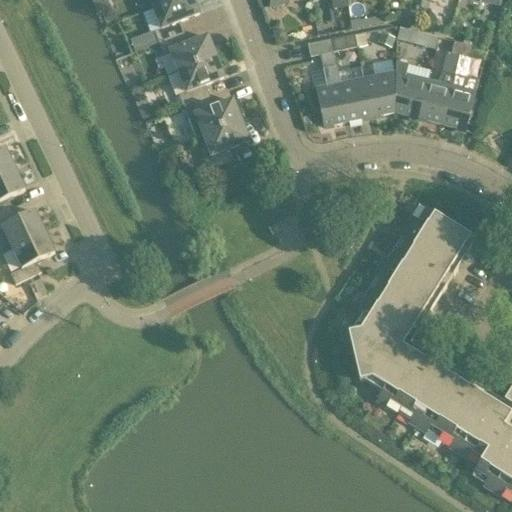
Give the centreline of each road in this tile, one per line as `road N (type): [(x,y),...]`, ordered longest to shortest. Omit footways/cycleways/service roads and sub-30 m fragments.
road 1 (residential): [(511,204),(457,169),(363,156),(301,166),(239,0)]
road 2 (residential): [(0,366),(102,269),(0,55)]
